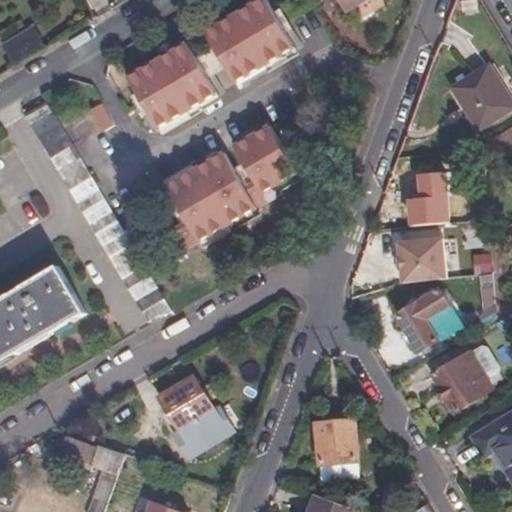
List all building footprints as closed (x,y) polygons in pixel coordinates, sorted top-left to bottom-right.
[(224,62),(232,76),(291,42),(280,24),(286,20),(280,10),(274,14),(266,0),(246,0),(203,27),(211,40),(224,62)] [(10,60),(46,48),(38,26),(3,38),(10,60)] [(145,105),(156,122),(214,87),(205,73),(208,71),(202,62),(199,63),(193,51),(185,38),(126,73),(139,94),(133,98),(139,108),(145,105)] [(224,62),(211,40),(193,51),(199,63),(202,62),(208,71),(224,62)] [(474,134),(509,108),(482,67),(444,91),(474,134)] [(100,98),(90,104),(103,126),(113,119),(100,98)] [(168,306),(47,100),(25,113),(146,319),(168,306)] [(298,172),(267,120),(232,141),(241,156),(239,157),(245,167),(247,166),(252,175),(242,181),(231,162),(222,147),(164,181),(173,196),(171,198),(177,208),(179,206),(184,215),(172,221),(188,248),(268,201),(263,193),(298,172)] [(511,126),(480,146),(481,158),(511,140),(511,126)] [(231,162),(242,181),(252,175),(247,166),(245,167),(239,157),(231,162)] [(399,268),(400,277),(445,277),(440,240),(397,244),(398,257),(399,268)] [(499,247),(488,248),(493,308),(494,320),(509,310),(511,308),(511,294),(505,297),(499,247)] [(58,267),(0,300),(0,362),(84,313),(58,267)] [(438,290),(395,316),(417,354),(460,328),(438,290)] [(476,318),(482,327),(494,320),(493,308),(476,318)] [(432,376),(453,412),(491,391),(486,381),(496,375),(497,370),(485,350),(480,348),(469,355),(432,376)] [(183,433),(197,454),(232,433),(194,376),(159,398),(183,433)] [(511,409),(471,434),(502,486),(511,480),(511,409)] [(321,466),(358,463),(355,422),(317,425),(321,466)] [(197,454),(183,433),(178,437),(192,458),(197,454)] [(126,453),(100,444),(98,447),(68,436),(62,453),(112,472),(109,479),(104,477),(96,498),(108,502),(126,453)] [(360,511),(361,510),(320,494),(311,511),(360,511)] [(193,511),(155,496),(148,511),(193,511)]
